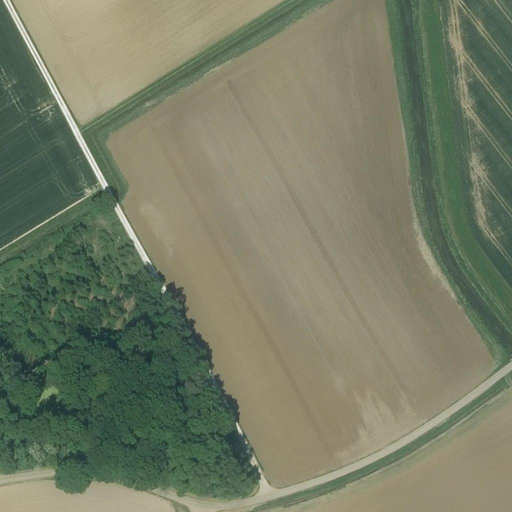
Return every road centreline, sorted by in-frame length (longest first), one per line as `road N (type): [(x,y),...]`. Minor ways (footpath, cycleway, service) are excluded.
road 1 (track): [(273,499),(12,0)]
road 2 (unclassified): [(511,373),(410,443),(336,481),(228,510),(64,475),(0,484)]
